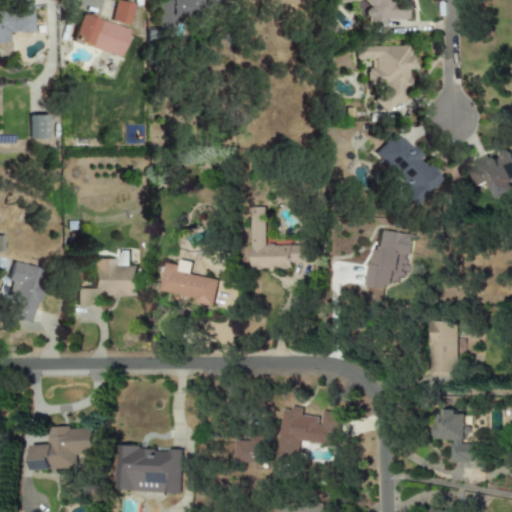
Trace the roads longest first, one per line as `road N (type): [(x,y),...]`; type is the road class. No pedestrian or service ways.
road 1 (residential): [(383,511),(379,410),(370,390),(343,370),(0,365)]
road 2 (residential): [(446,0),(450,121)]
